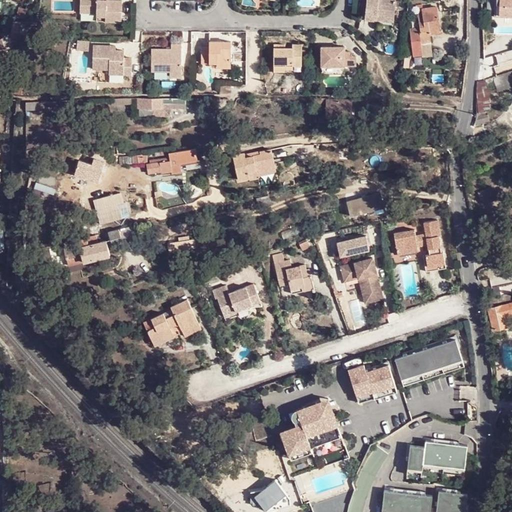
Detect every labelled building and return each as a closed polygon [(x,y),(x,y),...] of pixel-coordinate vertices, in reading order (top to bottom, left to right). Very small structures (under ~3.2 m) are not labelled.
[(102,16),(120,18),(121,0),(80,0),(80,6),(96,7),(94,12),(103,13),(102,16)] [(367,0),(365,20),(381,22),(382,13),(395,14),(396,0),(367,0)] [(511,0),(495,0),(495,13),(511,13),(511,0)] [(431,34),(441,32),(435,3),(421,6),(424,22),(418,23),(418,32),(409,34),(412,55),(422,54),(420,43),(431,42),(431,34)] [(23,19),(24,8),(17,8),(16,8),(16,18),(23,19)] [(78,13),(79,20),(94,19),(94,12),(78,13)] [(382,13),(381,22),(393,24),(395,14),(382,13)] [(215,66),(228,67),(228,38),(209,38),(209,44),(201,44),(200,61),(215,61),(215,66)] [(121,48),(115,48),(107,48),(107,43),(91,42),(91,65),(107,67),(107,69),(131,71),(132,55),(121,54),(121,48)] [(168,68),(168,74),(180,75),(180,43),(170,42),(170,45),(151,45),(150,67),(168,68)] [(288,62),(300,63),(300,45),(291,45),(291,50),(282,49),(271,49),(270,67),(282,68),(282,65),(288,65),(288,62)] [(321,75),(345,75),(345,67),(356,68),(357,59),(352,58),(352,52),(344,52),(344,47),(321,46),(321,75)] [(300,71),(300,63),(288,62),(288,65),(282,65),(282,68),(270,67),(270,73),(290,74),(290,71),(300,71)] [(511,70),(496,76),(499,86),(511,81),(511,70)] [(488,78),(476,82),(475,94),(491,89),(488,78)] [(511,81),(499,86),(500,91),(511,87),(511,81)] [(13,96),(15,97),(21,97),(23,84),(14,84),(13,96)] [(491,89),(475,94),(473,107),(492,101),(491,89)] [(185,98),(139,98),(139,112),(169,111),(169,107),(184,107),(185,98)] [(352,117),(351,100),(328,100),(327,104),(327,117),(352,117)] [(38,110),(38,101),(26,102),(26,111),(38,110)] [(492,101),(473,107),(474,115),(494,109),(492,101)] [(474,115),(472,127),(494,125),(494,109),(474,115)] [(150,164),(146,164),(147,173),(160,171),(161,173),(171,172),(171,174),(198,169),(196,150),(169,155),(169,158),(149,161),(150,164)] [(244,153),(232,155),(237,179),(248,178),(248,179),(257,178),(256,170),(274,168),(272,151),(260,153),(260,155),(245,158),(245,155),(244,153)] [(132,158),(132,165),(145,163),(144,156),(132,158)] [(274,168),(256,170),(257,178),(275,175),(274,168)] [(482,204),(497,198),(491,184),(476,190),(482,204)] [(120,193),(93,200),(100,224),(129,216),(125,202),(122,203),(120,193)] [(383,193),(349,202),(353,217),(387,208),(383,193)] [(270,203),(269,196),(255,199),(257,205),(270,203)] [(426,268),(445,265),(443,251),(439,253),(436,235),(441,235),(438,219),(424,221),(425,233),(415,235),(414,229),(394,232),(398,254),(417,250),(416,243),(426,241),(428,253),(424,254),(426,268)] [(135,240),(131,225),(119,228),(121,237),(122,243),(135,240)] [(121,237),(119,228),(109,231),(111,240),(121,237)] [(345,239),(338,241),(341,254),(371,247),(369,238),(361,239),(360,235),(345,238),(345,239)] [(93,236),(87,238),(64,244),(67,259),(81,257),(83,262),(109,255),(106,242),(95,244),(93,236)] [(283,253),(272,256),(279,286),(291,285),(293,289),(313,284),(312,276),(309,277),(306,265),(294,268),(291,259),(285,260),(283,253)] [(374,256),(342,264),(346,279),(360,276),(362,285),(370,283),(374,299),(384,297),(374,256)] [(234,293),(229,294),(228,292),(226,285),(212,290),(214,298),(216,297),(223,315),(260,302),(253,283),(233,290),(234,293)] [(370,283),(362,285),(366,301),(374,299),(370,283)] [(313,284),(293,289),(295,295),(315,290),(313,284)] [(154,324),(146,328),(154,343),(174,334),(168,323),(177,319),(182,330),(184,334),(200,326),(186,296),(169,304),(170,306),(150,316),(154,324)] [(511,300),(488,305),(494,327),(508,324),(505,313),(511,311),(511,300)] [(150,316),(142,320),(146,328),(154,324),(150,316)] [(177,319),(168,323),(174,334),(182,330),(177,319)] [(393,354),(401,383),(463,366),(455,338),(393,354)] [(363,362),(346,367),(356,399),(396,387),(388,361),(365,368),(363,362)] [(326,414),(281,431),(284,441),(280,442),(284,453),(302,448),(302,449),(333,437),(326,414)] [(333,437),(302,449),(303,450),(304,454),(335,443),(333,437)] [(425,462),(467,467),(469,444),(427,440),(426,446),(412,444),(409,467),(424,468),(425,462)] [(302,448),(284,453),(285,456),(303,450),(302,449),(302,448)] [(425,462),(424,468),(466,473),(467,467),(425,462)] [(424,468),(409,467),(409,473),(423,475),(424,468)] [(403,511),(432,511),(434,495),(386,489),(384,510),(403,511)] [(438,511),(467,511),(470,493),(441,490),(438,511)] [(71,502),(66,505),(70,510),(75,507),(71,502)]
